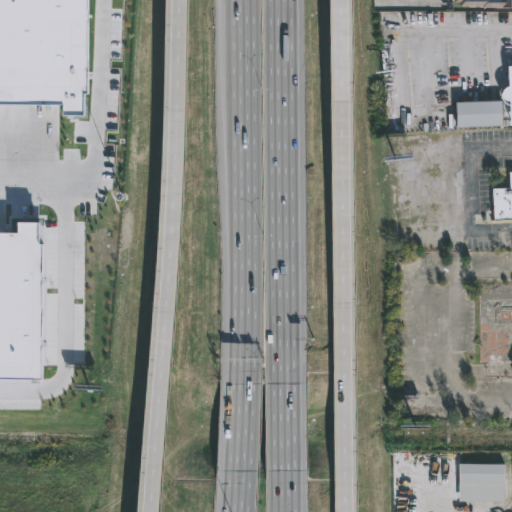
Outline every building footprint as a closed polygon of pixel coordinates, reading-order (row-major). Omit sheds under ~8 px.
[(511,0),(456,0),(456,11),(511,11),(511,0)] [(511,124),(502,125),(502,104),(497,101),(494,95),(497,89),(502,86),(501,66),(511,65),(511,124)] [(497,126),(451,127),(451,102),(496,101),(497,126)] [(511,219),(494,220),(492,188),(510,188),(510,171),(511,170),(511,219)] [(507,502),(460,502),(461,464),(507,465),(507,502)]
